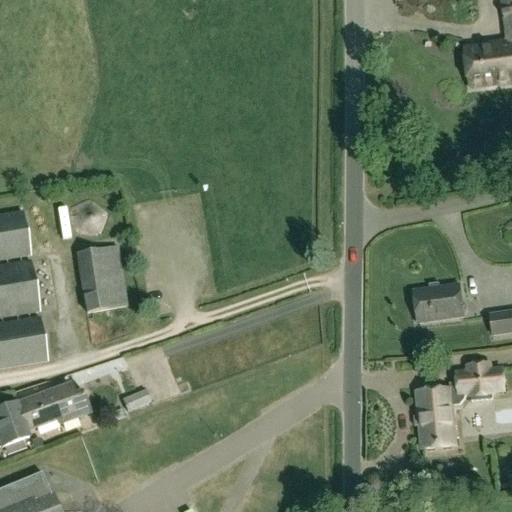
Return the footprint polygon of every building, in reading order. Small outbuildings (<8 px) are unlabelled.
[(491,48),(465,52),(470,90),(511,84),(511,0),(502,0),(507,33),(511,32),(511,43),(491,46),(491,48)] [(0,262),(29,257),(22,214),(0,217),(0,370),(46,363),(39,319),(0,325),(0,318),(38,313),(30,263),(0,267),(0,262)] [(127,308),(117,247),(75,254),(84,314),(127,308)] [(460,287),(414,293),(418,326),(465,319),(460,287)] [(511,311),(488,315),(491,338),(511,335),(511,311)] [(452,426),(450,407),(459,407),(465,400),(464,399),(468,398),(468,400),(495,397),(495,396),(506,394),(503,367),(492,368),(492,364),(464,366),(465,371),(454,372),(456,390),(415,393),(420,451),(454,448),(452,426)] [(0,411),(0,446),(1,449),(28,439),(26,433),(57,422),(59,427),(90,416),(84,399),(85,398),(83,393),(81,394),(81,395),(74,397),(71,387),(17,407),(16,406),(0,411)] [(145,390),(120,401),(126,414),(151,403),(145,390)] [(34,451),(42,448),(39,440),(31,442),(34,451)] [(0,511),(57,511),(51,497),(41,473),(0,490),(0,511)]
